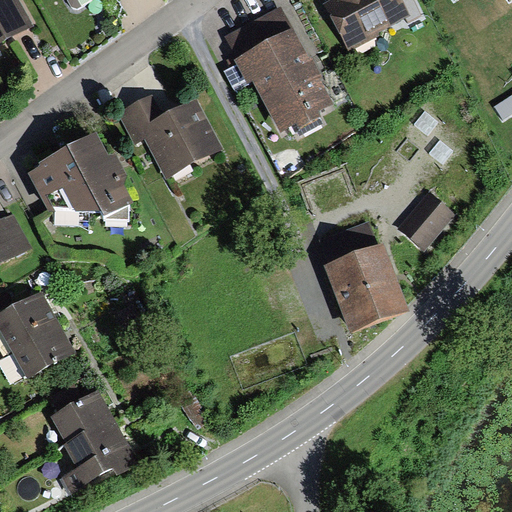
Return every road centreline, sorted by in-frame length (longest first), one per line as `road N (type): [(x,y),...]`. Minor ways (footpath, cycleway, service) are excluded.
road 1 (tertiary): [(146,511),(287,435),(362,381),(511,224)]
road 2 (residential): [(0,142),(196,0)]
